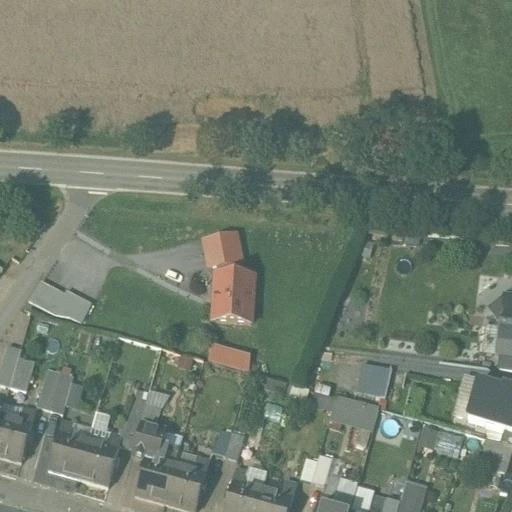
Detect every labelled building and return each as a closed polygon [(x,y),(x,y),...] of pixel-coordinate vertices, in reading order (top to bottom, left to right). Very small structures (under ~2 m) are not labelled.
[(204,244),(209,271),(241,265),(235,238),(204,244)] [(255,280),(215,278),(212,324),(252,326),(255,280)] [(63,298),(40,286),(27,304),(53,318),(68,320),(80,327),(90,308),(66,295),(63,298)] [(511,295),(490,311),(502,327),(498,356),(502,357),(511,358),(511,295)] [(250,359),(210,348),(209,362),(248,373),(250,359)] [(18,357),(4,353),(0,367),(0,390),(8,393),(9,392),(17,363),(18,357)] [(511,358),(502,357),(499,373),(511,374),(511,358)] [(32,367),(17,363),(9,392),(23,397),(32,367)] [(385,400),(391,372),(363,366),(356,393),(385,400)] [(60,379),(46,375),(37,411),(50,414),(60,379)] [(72,382),(60,379),(50,414),(63,417),(72,382)] [(502,389),(480,382),(468,424),(503,433),(511,435),(511,388),(503,386),(502,389)] [(331,410),(335,389),(318,386),(314,407),(331,410)] [(338,395),(331,421),(375,432),(382,407),(338,395)] [(132,454),(145,457),(148,448),(166,452),(168,449),(160,447),(171,403),(149,397),(146,402),(132,454)] [(121,440),(118,450),(132,454),(146,402),(133,398),(126,423),(125,423),(121,440)] [(13,423),(1,420),(0,421),(0,459),(20,465),(34,415),(17,411),(13,423)] [(88,444),(70,439),(73,426),(61,423),(47,472),(78,481),(88,444)] [(511,435),(503,433),(500,446),(511,448),(511,435)] [(230,437),(218,434),(213,457),(224,461),(230,437)] [(106,449),(88,444),(78,481),(107,489),(118,450),(121,440),(109,437),(106,449)] [(230,437),(224,461),(237,464),(244,441),(230,437)] [(511,448),(500,446),(488,442),(480,470),(505,477),(511,452),(511,448)] [(166,452),(148,448),(145,457),(134,497),(165,505),(175,469),(178,456),(166,452)] [(317,466),(311,487),(323,490),(331,463),(319,459),(317,466)] [(193,473),(175,469),(165,505),(188,511),(194,511),(208,464),(197,461),(193,473)] [(306,463),(301,484),(311,487),(317,466),(306,463)] [(266,481),(236,472),(224,511),(257,511),(263,493),(266,481)] [(399,508),(397,511),(412,511),(413,511),(411,511),(416,488),(406,485),(399,508)] [(281,498),(263,493),(257,511),(288,511),(295,489),(284,486),(281,498)] [(331,511),(334,500),(323,497),(318,511),(331,511)]
